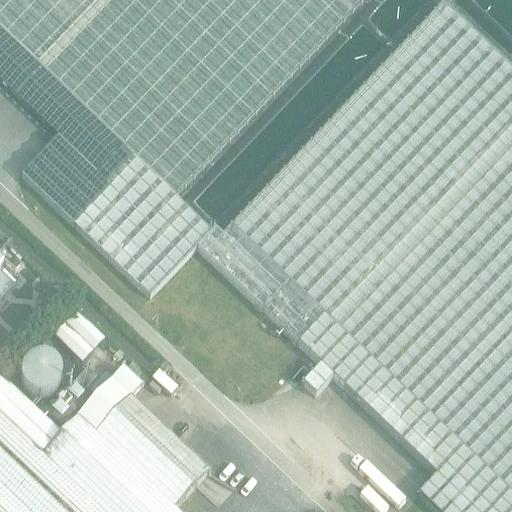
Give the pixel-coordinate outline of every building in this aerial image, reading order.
[(364,0),(0,0),(0,33),(138,164),(75,230),(150,301),(196,253),(200,257),(215,240),(174,201),(340,26),(364,0)] [(200,257),(319,369),(301,388),(314,400),(332,382),(435,480),(417,498),(431,511),(511,511),(511,73),(443,8),(218,243),(215,240),(200,257)] [(0,33),(0,85),(58,141),(21,179),(75,230),(138,164),(0,33)] [(0,266),(3,264),(8,269),(12,272),(15,274),(16,273),(12,271),(9,268),(0,259),(0,266)] [(19,267),(12,260),(7,265),(14,272),(19,267)] [(37,295),(36,310),(56,312),(58,298),(37,295)] [(74,317),(52,340),(81,368),(103,345),(74,317)] [(36,324),(26,333),(34,341),(44,332),(36,324)] [(80,395),(96,379),(87,370),(71,386),(80,395)] [(123,371),(77,420),(116,457),(173,511),(174,511),(175,511),(209,475),(130,400),(141,388),(123,371)] [(0,511),(173,511),(116,457),(77,420),(59,439),(0,382),(0,511)]
